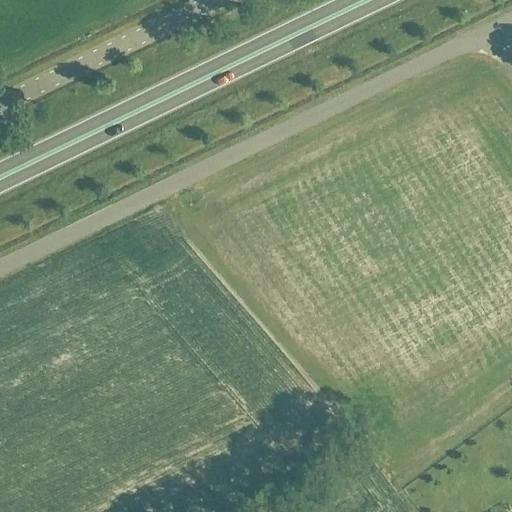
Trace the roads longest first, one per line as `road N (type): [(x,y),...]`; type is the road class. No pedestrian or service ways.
road 1 (unclassified): [(511,23),(0,270)]
road 2 (trunk): [(0,179),(371,0)]
road 3 (unclassified): [(0,105),(217,0)]
